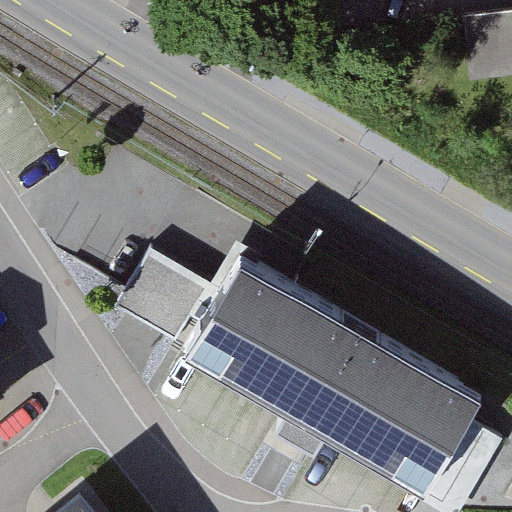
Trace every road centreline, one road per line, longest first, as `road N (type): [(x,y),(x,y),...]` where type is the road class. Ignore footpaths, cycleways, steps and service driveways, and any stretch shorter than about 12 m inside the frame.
road 1 (secondary): [(511,272),(47,0)]
road 2 (residential): [(0,251),(95,398),(187,511)]
